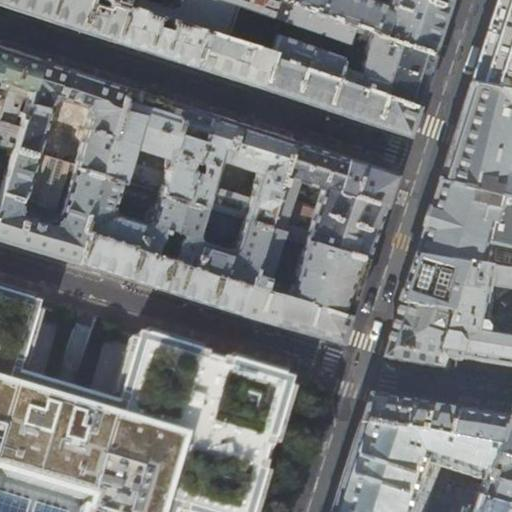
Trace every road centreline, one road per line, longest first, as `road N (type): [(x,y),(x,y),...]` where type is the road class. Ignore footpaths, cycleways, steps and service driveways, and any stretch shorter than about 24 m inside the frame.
road 1 (residential): [(0,23),(423,159)]
road 2 (residential): [(355,369),(0,260)]
road 3 (residential): [(423,159),(355,369)]
road 4 (residential): [(475,0),(423,159)]
road 5 (residential): [(511,398),(355,369)]
road 6 (residential): [(355,369),(309,511)]
